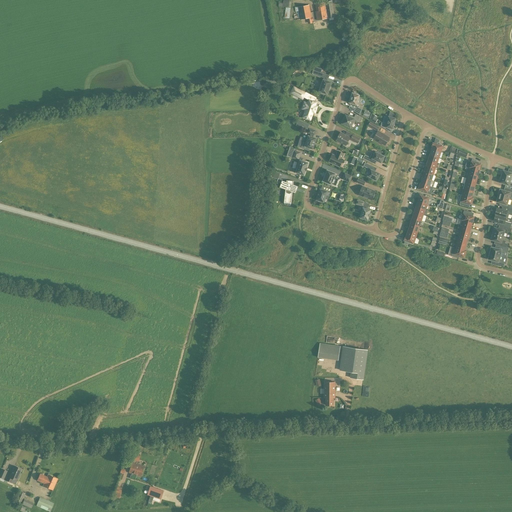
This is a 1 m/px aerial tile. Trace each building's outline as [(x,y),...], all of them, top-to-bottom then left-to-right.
[(283,0),(283,2),(279,2),(278,6),(286,7),(285,17),(289,18),(291,0),(283,0)] [(317,20),(335,17),(332,1),(315,4),(316,12),(317,20)] [(300,20),(311,18),(309,5),(295,8),(295,12),(299,11),(300,20)] [(266,80),(267,87),(279,85),(278,78),(266,80)] [(319,91),(327,94),(328,90),(329,90),(330,87),(329,87),(331,82),(323,80),(322,84),(320,83),(319,87),(321,88),(319,91)] [(302,109),(305,110),(303,118),(310,120),(313,113),(315,113),(317,107),(315,106),(316,102),(315,102),(316,98),(305,92),(305,93),(289,85),(286,90),(302,99),(303,97),(308,100),(307,103),(304,102),(303,107),(302,109)] [(358,94),(354,92),(354,93),(352,93),(351,97),(350,99),(349,103),(356,105),(357,103),(360,104),(361,98),(359,98),(359,95),(358,95),(358,94)] [(395,118),(394,118),(395,115),(390,112),(389,117),(388,117),(386,124),(382,123),(381,126),(386,129),(386,127),(392,129),(395,118)] [(343,119),(341,122),(342,123),(342,124),(350,127),(353,122),(354,122),(355,120),(360,122),(362,118),(356,115),(354,118),(349,115),(349,116),(350,116),(349,117),(346,115),(343,120),(343,119)] [(307,129),(309,125),(298,120),(296,125),(307,129)] [(368,126),(377,131),(379,127),(370,122),(368,126)] [(308,151),(309,148),(313,149),(316,138),(313,137),(314,135),(316,131),(309,128),(307,133),(311,134),(310,136),(308,136),(307,139),(302,137),(299,147),(308,151)] [(389,138),(378,131),(374,138),(385,145),(387,142),(388,142),(389,140),(389,139),(389,138)] [(346,145),(350,138),(340,133),(336,140),(337,141),(337,142),(339,143),(340,143),(340,142),(346,145)] [(360,138),(353,135),(350,140),(358,143),(360,138)] [(433,146),(432,149),(441,152),(443,146),(442,145),(439,144),(438,145),(438,143),(439,143),(439,141),(435,139),(434,142),(435,142),(434,143),(433,143),(432,146),(433,146)] [(430,155),(439,158),(441,152),(432,149),(430,155)] [(294,150),(293,155),(297,157),(296,159),(300,160),(298,164),(297,164),(296,167),(297,168),(296,172),(295,172),(296,172),(304,175),(305,171),(306,170),(306,168),(308,163),(302,161),(303,158),(299,157),(301,153),(294,150)] [(332,155),(329,162),(340,167),(343,159),(341,159),(344,154),(338,151),(336,154),(337,154),(336,156),(332,155)] [(377,152),(376,152),(375,152),(374,155),(371,154),(370,157),(365,155),(363,158),(369,161),(371,158),(381,163),(381,162),(382,163),(384,160),(383,159),(384,156),(379,154),(380,153),(377,152)] [(430,155),(428,160),(437,163),(439,158),(430,155)] [(469,167),(479,170),(481,164),(476,163),(476,160),(472,159),(471,162),(471,161),(470,167),(469,167)] [(426,166),(435,169),(437,163),(428,160),(427,161),(426,163),(427,164),(426,166)] [(367,176),(372,179),(375,181),(376,180),(376,181),(380,174),(370,169),(371,166),(365,163),(363,166),(368,168),(366,171),(369,172),(367,176)] [(423,171),(424,172),(433,175),(435,169),(426,166),(425,169),(424,169),(423,171)] [(468,173),(478,176),(479,170),(469,167),(468,173)] [(325,174),(324,177),(323,181),(331,184),(334,178),(336,179),(337,175),(335,175),(336,173),(327,170),(326,174),(325,174)] [(502,174),(501,176),(510,179),(511,176),(511,173),(503,170),(503,171),(502,171),(501,174),(502,174)] [(433,175),(424,172),(422,177),(431,180),(433,175)] [(342,179),(349,182),(352,176),(345,173),(342,179)] [(468,173),(466,178),(476,181),(478,176),(468,173)] [(510,179),(501,176),(500,178),(499,182),(511,186),(511,183),(510,182),(510,179)] [(422,177),(420,183),(429,186),(431,180),(422,177)] [(465,184),(475,187),(476,181),(466,178),(465,184)] [(291,203),(292,192),(294,192),(296,186),(293,184),(293,181),(286,180),(286,182),(282,181),(280,187),(285,189),(284,202),(291,203)] [(429,186),(420,183),(418,189),(427,192),(429,188),(431,189),(432,187),(429,186)] [(473,192),(475,187),(465,184),(464,186),(466,186),(465,190),(463,189),(473,192)] [(374,194),(375,192),(362,187),(359,195),(363,196),(363,197),(367,199),(367,198),(372,200),(373,198),(374,197),(374,196),(375,195),(375,194),(374,194)] [(319,193),(318,193),(317,196),(318,196),(316,200),(316,199),(316,200),(317,200),(318,200),(318,202),(321,202),(322,202),(323,202),(324,202),(323,202),(324,202),(327,203),(330,193),(327,192),(327,191),(320,189),(319,193)] [(461,195),(473,198),(471,198),(473,192),(463,189),(461,195)] [(511,199),(511,195),(511,192),(500,189),(499,191),(498,191),(497,194),(498,195),(498,196),(509,199),(511,199)] [(420,195),(418,201),(427,204),(427,203),(430,205),(432,199),(420,195)] [(473,198),(461,195),(459,201),(461,201),(460,204),(467,207),(468,203),(471,204),(473,198)] [(496,202),(507,205),(509,199),(498,196),(497,196),(496,200),(497,200),(496,202)] [(427,204),(418,201),(416,206),(425,209),(427,204)] [(363,208),(362,211),(361,214),(360,217),(360,218),(367,220),(368,220),(369,217),(369,216),(369,214),(370,214),(370,213),(370,210),(371,210),(370,210),(366,209),(367,207),(364,206),(363,208)] [(416,206),(414,212),(423,215),(425,216),(427,210),(425,209),(416,206)] [(509,214),(511,215),(511,209),(508,208),(507,211),(497,208),(496,209),(495,210),(494,211),(494,212),(494,213),(495,214),(508,218),(509,214)] [(462,220),(472,223),(474,217),(471,216),(472,213),(464,211),(463,214),(464,214),(462,220)] [(423,215),(414,212),(413,212),(412,214),(413,215),(412,218),(421,221),(423,215)] [(506,218),(508,218),(495,214),(495,215),(494,216),(493,217),(493,218),(493,219),(493,220),(494,220),(494,221),(504,224),(503,227),(511,229),(510,228),(511,223),(505,221),(506,218)] [(421,221),(412,218),(411,220),(410,220),(410,223),(419,226),(421,221)] [(460,225),(470,228),(472,223),(462,220),(460,225)] [(419,226),(410,223),(408,229),(417,232),(419,226)] [(470,228),(460,225),(459,231),(469,234),(470,228)] [(492,231),(493,231),(492,234),(503,237),(504,233),(507,234),(508,231),(510,232),(511,229),(503,227),(505,227),(504,230),(493,227),(492,231)] [(417,232),(408,229),(406,235),(415,238),(417,232)] [(457,237),(467,239),(469,234),(459,231),(457,237)] [(500,246),(508,248),(506,247),(507,244),(505,243),(505,241),(502,240),(503,237),(492,234),(492,236),(491,236),(490,240),(501,243),(500,246)] [(414,244),(415,238),(406,235),(406,237),(405,237),(404,240),(405,241),(404,242),(404,244),(408,245),(408,243),(409,242),(410,243),(413,244),(414,244)] [(457,237),(456,240),(456,242),(466,245),(467,239),(457,237)] [(454,248),(454,247),(454,248),(466,251),(464,250),(466,245),(456,242),(454,248)] [(489,252),(490,252),(489,253),(500,256),(501,252),(504,253),(505,251),(507,251),(508,248),(500,246),(502,246),(501,250),(491,247),(491,248),(490,248),(489,252)] [(466,251),(454,248),(452,256),(458,258),(459,255),(464,257),(466,251)] [(500,256),(489,253),(489,254),(488,254),(487,258),(488,258),(488,259),(498,262),(497,265),(504,267),(504,263),(502,263),(502,260),(499,260),(500,256)] [(337,360),(340,347),(320,343),(318,357),(337,360)] [(351,372),(350,377),(363,380),(368,350),(343,346),(339,370),(351,372)] [(335,398),(335,382),(324,382),(324,398),(326,398),(326,405),(333,405),(333,398),(335,398)] [(135,480),(137,475),(140,477),(144,467),(133,463),(129,473),(131,473),(130,478),(135,480)] [(12,479),(17,481),(19,476),(18,476),(21,469),(14,466),(11,474),(8,473),(5,480),(11,482),(12,479)] [(53,490),(58,479),(48,475),(47,477),(40,474),(37,480),(44,483),(43,486),(53,490)] [(112,495),(119,498),(123,488),(116,485),(112,495)] [(163,491),(156,488),(150,486),(147,495),(153,497),(161,499),(163,491)] [(20,505),(25,494),(19,491),(14,502),(20,505)] [(39,497),(36,505),(50,511),(54,503),(39,497)] [(21,504),(31,508),(33,502),(23,499),(21,504)]
